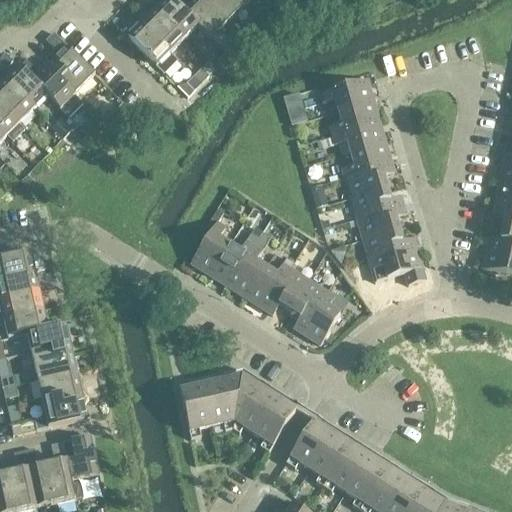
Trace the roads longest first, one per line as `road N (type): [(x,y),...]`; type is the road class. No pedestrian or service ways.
road 1 (residential): [(327,379),(67,232),(0,243)]
road 2 (residential): [(441,250),(465,96),(449,80),(414,86),(400,119)]
road 3 (residential): [(246,511),(327,379)]
road 4 (residential): [(453,302),(377,322),(327,379)]
road 5 (residential): [(400,119),(441,250)]
road 6 (residential): [(0,42),(10,33),(35,33),(68,5),(105,9),(114,0)]
